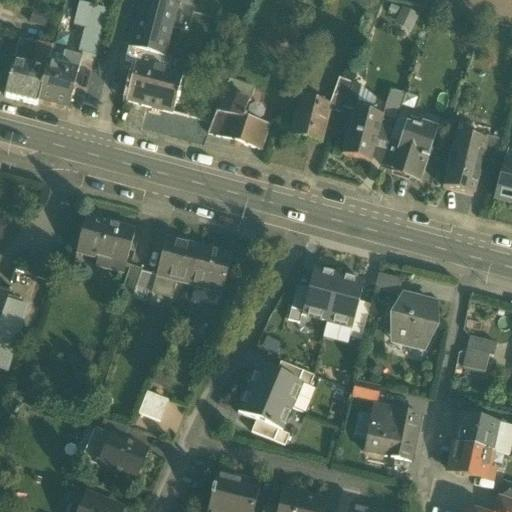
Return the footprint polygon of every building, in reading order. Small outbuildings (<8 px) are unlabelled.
[(141,0),(129,50),(159,58),(163,59),(164,55),(164,56),(179,0),(141,0)] [(395,24),(412,31),(419,15),(402,8),(395,24)] [(107,15),(91,10),(86,30),(102,34),(107,15)] [(34,14),(30,24),(49,31),(53,21),(34,14)] [(86,30),(79,54),(95,58),(102,34),(86,30)] [(52,48),(37,44),(34,56),(38,70),(45,72),(48,60),(49,61),(52,48)] [(159,58),(129,50),(125,63),(136,65),(156,70),(159,58)] [(81,62),(64,57),(61,69),(77,73),(81,62)] [(49,61),(48,60),(45,72),(37,105),(67,112),(77,73),(61,69),(62,64),(49,61)] [(38,70),(12,63),(3,98),(37,107),(37,105),(45,72),(38,70)] [(156,70),(136,65),(126,102),(173,115),(183,78),(156,70)] [(250,102),(254,91),(229,82),(223,95),(248,104),(250,102)] [(379,104),(360,90),(352,87),(344,109),(355,112),(350,133),(348,133),(341,157),(370,164),(371,163),(369,163),(373,149),(374,150),(376,143),(382,118),(385,106),(379,104)] [(404,96),(389,91),(385,106),(382,118),(396,122),(404,96)] [(241,122),(243,118),(248,104),(223,95),(216,113),(241,122)] [(330,106),(302,98),(292,135),(320,143),(330,106)] [(241,122),(216,113),(207,136),(261,153),(270,128),(243,118),(241,122)] [(396,122),(382,118),(376,143),(387,146),(390,140),(396,122)] [(411,133),(404,130),(400,143),(392,169),(405,173),(404,176),(420,181),(428,156),(427,156),(436,128),(415,121),(411,133)] [(485,140),(457,133),(453,147),(467,151),(466,155),(483,159),(487,141),(485,140)] [(501,140),(486,136),(485,140),(487,141),(483,159),(482,161),(494,164),(501,140)] [(400,143),(390,140),(387,146),(381,165),(392,169),(400,143)] [(467,151),(453,147),(442,188),(473,196),(482,161),(483,159),(466,155),(467,151)] [(511,163),(504,161),(493,200),(511,204),(511,163)] [(133,233),(84,221),(76,255),(98,260),(96,269),(123,275),(133,233)] [(198,251),(165,243),(156,279),(174,284),(189,287),(198,251)] [(58,259),(33,250),(25,275),(50,283),(58,259)] [(229,259),(198,251),(189,287),(220,295),(229,259)] [(128,269),(121,295),(133,299),(141,273),(128,269)] [(327,325),(339,279),(314,272),(309,292),(302,319),(327,325)] [(141,273),(133,299),(145,302),(152,276),(141,273)] [(402,282),(378,276),(374,292),(398,297),(402,282)] [(174,284),(156,279),(151,297),(170,302),(174,284)] [(339,279),(327,325),(352,332),(359,305),(364,285),(339,279)] [(302,319),(309,292),(297,289),(288,323),(300,326),(302,319)] [(417,301),(403,298),(391,318),(392,331),(399,333),(399,346),(422,351),(434,330),(434,306),(418,306),(417,301)] [(27,309),(6,302),(0,321),(0,371),(7,374),(27,309)] [(359,305),(352,332),(350,340),(361,342),(370,308),(359,305)] [(470,338),(467,352),(489,357),(493,358),(496,345),(470,338)] [(467,352),(463,370),(485,374),(489,357),(467,352)] [(280,364),(276,375),(302,386),(309,389),(314,378),(280,364)] [(257,367),(247,391),(292,410),(302,386),(276,375),(257,367)] [(379,390),(355,384),(352,398),(376,404),(379,390)] [(282,434),(292,410),(247,391),(237,415),(256,423),(282,434)] [(168,402),(147,394),(143,405),(164,413),(168,402)] [(164,413),(143,405),(138,415),(160,424),(164,413)] [(420,417),(374,407),(364,454),(410,464),(420,417)] [(503,429),(459,419),(453,445),(492,453),(496,437),(501,438),(503,429)] [(125,429),(104,422),(99,433),(98,435),(104,437),(104,435),(110,438),(120,442),(125,429)] [(289,437),(282,434),(256,423),(251,433),(285,447),(289,437)] [(102,440),(92,436),(81,462),(97,469),(110,438),(104,435),(104,437),(102,440)] [(120,442),(110,438),(97,469),(135,484),(148,453),(120,442)] [(492,453),(453,445),(447,473),(490,483),(493,471),(488,470),(492,453)] [(252,511),(259,488),(216,477),(206,511),(252,511)] [(511,485),(503,483),(499,498),(511,502),(511,485)] [(323,511),(325,504),(282,494),(277,511),(323,511)] [(120,511),(86,497),(79,511),(120,511)]
